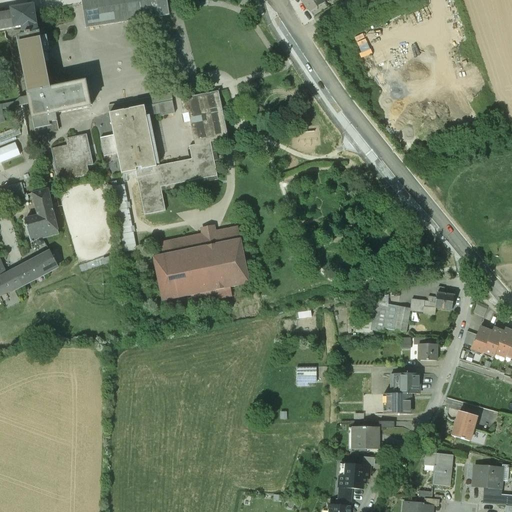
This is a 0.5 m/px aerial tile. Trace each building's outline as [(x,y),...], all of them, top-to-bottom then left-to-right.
[(81,0),(86,28),(169,15),(166,0),(81,0)] [(322,0),(309,0),(303,4),(306,10),(308,9),(310,13),(317,8),(324,3),(322,0)] [(0,30),(21,27),(23,36),(38,33),(36,24),(33,5),(10,9),(11,12),(0,14),(0,30)] [(28,94),(28,95),(28,98),(30,104),(36,135),(59,130),(56,115),(90,107),(85,82),(50,89),(38,33),(23,36),(16,37),(28,94)] [(196,145),(210,142),(227,138),(217,91),(180,99),(185,122),(190,121),(196,145)] [(144,107),(172,101),(171,93),(108,106),(109,114),(144,107)] [(0,110),(2,110),(30,104),(28,98),(20,99),(15,102),(0,105),(0,110)] [(135,172),(156,168),(156,167),(146,116),(160,113),(161,116),(175,113),(172,101),(144,107),(109,114),(113,135),(117,154),(121,175),(135,172)] [(12,144),(0,148),(0,142),(21,134),(18,127),(0,134),(0,162),(16,156),(12,144)] [(67,146),(51,149),(58,182),(89,176),(87,166),(93,165),(86,135),(66,139),(67,146)] [(104,157),(117,154),(113,135),(100,138),(104,157)] [(156,168),(135,172),(144,213),(143,213),(144,216),(148,215),(151,228),(168,225),(168,224),(174,222),(174,223),(192,220),(190,207),(165,212),(165,210),(160,188),(217,176),(210,142),(196,145),(189,146),(192,159),(156,167),(156,168)] [(116,182),(110,183),(123,253),(136,250),(133,232),(132,233),(131,227),(132,227),(129,209),(127,209),(126,203),(127,203),(124,185),(117,186),(116,182)] [(24,196),(21,184),(3,188),(6,201),(24,196)] [(25,220),(31,241),(59,235),(48,190),(33,195),(25,196),(26,200),(33,199),(38,216),(25,220)] [(163,255),(153,257),(162,302),(191,296),(193,305),(233,297),(231,288),(250,284),(238,227),(216,231),(215,228),(201,231),(202,234),(161,243),(163,255)] [(0,296),(56,267),(49,253),(8,275),(0,258),(0,296)] [(437,294),(431,294),(431,298),(436,299),(435,309),(452,311),(454,296),(444,295),(445,289),(438,288),(437,294)] [(435,309),(436,299),(431,298),(430,302),(420,300),(419,307),(435,309)] [(488,307),(478,303),(473,313),(483,317),(488,307)] [(384,329),(405,333),(410,310),(378,304),(373,329),(384,331),(384,329)] [(511,328),(510,327),(507,334),(493,329),(491,333),(480,328),(477,335),(472,347),(470,352),(474,354),(475,351),(482,354),(483,353),(494,357),(495,354),(505,358),(506,356),(511,358),(511,328)] [(477,335),(466,331),(463,343),(472,347),(477,335)] [(414,348),(415,337),(404,337),(404,348),(414,348)] [(437,361),(437,345),(418,345),(418,361),(437,361)] [(298,366),(298,384),(319,385),(319,366),(298,366)] [(390,374),(390,394),(410,394),(418,394),(418,374),(390,374)] [(383,394),(383,415),(410,415),(410,394),(390,394),(383,394)] [(476,418),(459,412),(451,437),(468,442),(476,418)] [(352,428),(352,449),(380,450),(380,428),(352,428)] [(432,486),(450,487),(452,466),(450,466),(451,456),(425,454),(424,465),(434,466),(432,486)] [(338,488),(339,488),(351,490),(362,490),(362,485),(365,485),(366,479),(368,480),(370,459),(363,459),(362,466),(346,465),(345,477),(339,476),(338,488)] [(501,490),(501,481),(507,482),(508,470),(508,466),(502,466),(502,469),(475,467),(473,486),(484,487),(488,488),(488,489),(501,490)] [(501,490),(488,489),(488,488),(484,487),(483,504),(511,506),(511,497),(500,496),(501,490)] [(339,488),(338,499),(350,500),(351,490),(339,488)] [(431,511),(432,507),(432,506),(425,505),(403,503),(402,511),(431,511)]
